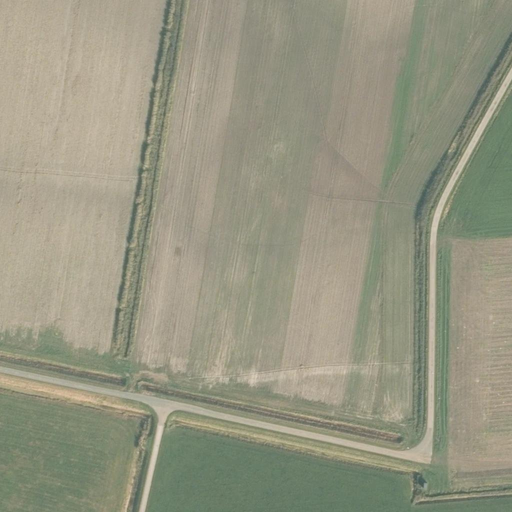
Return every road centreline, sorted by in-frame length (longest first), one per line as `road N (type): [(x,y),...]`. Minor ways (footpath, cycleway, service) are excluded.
road 1 (unclassified): [(427,459),(0,368)]
road 2 (unclassified): [(427,459),(435,226),(511,73)]
